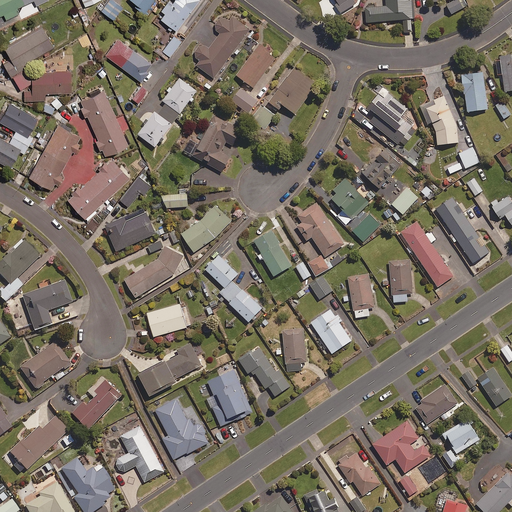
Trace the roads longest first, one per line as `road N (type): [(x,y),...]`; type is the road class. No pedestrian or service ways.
road 1 (tertiary): [(511,288),(179,511)]
road 2 (residential): [(104,337),(99,290),(80,258),(0,192)]
road 3 (residential): [(511,12),(429,56),(352,55)]
road 4 (residential): [(265,187),(293,173),(316,147),(352,55)]
